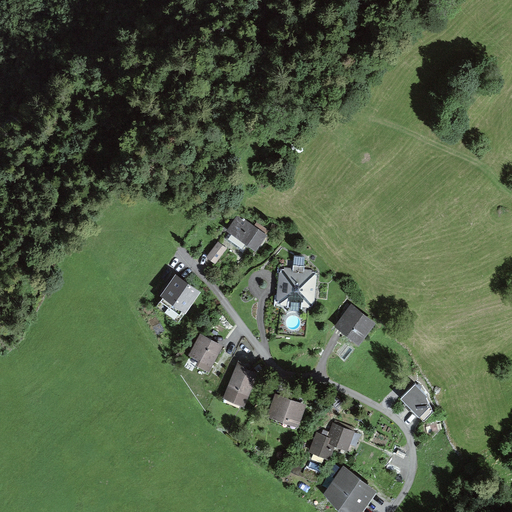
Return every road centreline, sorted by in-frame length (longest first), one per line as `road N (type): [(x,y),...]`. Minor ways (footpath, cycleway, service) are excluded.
road 1 (residential): [(385,511),(411,470),(408,431),(375,403),(275,367),(205,275)]
road 2 (track): [(511,191),(457,152),(346,114)]
